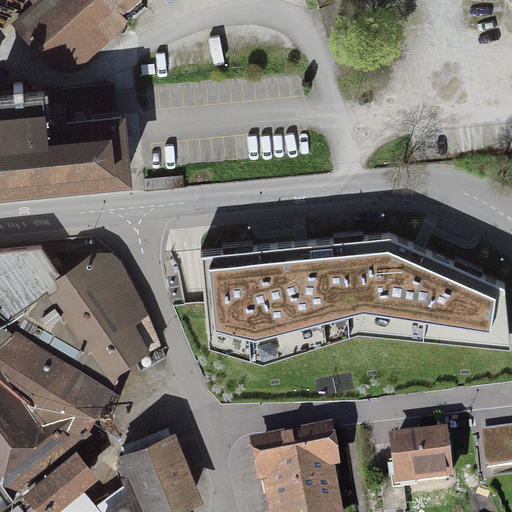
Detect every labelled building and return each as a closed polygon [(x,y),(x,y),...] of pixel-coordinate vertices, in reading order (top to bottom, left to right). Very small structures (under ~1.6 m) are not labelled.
[(59,77),(146,0),(46,0),(15,28),(59,77)] [(348,0),(345,0),(321,8),(342,75),(370,66),(348,0)] [(0,187),(129,177),(126,143),(125,123),(124,108),(87,111),(89,125),(41,129),(38,101),(0,103),(0,187)] [(418,251),(388,238),(302,247),(205,257),(212,340),(263,356),(357,325),(506,341),(502,286),(418,251)] [(0,508),(15,497),(19,503),(8,511),(40,511),(89,471),(75,454),(55,471),(48,465),(92,432),(124,363),(162,345),(119,259),(65,279),(43,253),(0,255),(0,508)] [(99,511),(92,502),(79,511),(177,511),(175,504),(194,495),(166,429),(116,447),(128,483),(102,511),(99,511)] [(263,477),(268,511),(340,511),(332,465),(339,464),(333,431),(248,446),(254,479),(263,477)] [(511,431),(482,435),(486,468),(511,464),(511,431)] [(384,511),(400,511),(404,511),(399,481),(450,474),(444,433),(388,441),(393,476),(379,478),(384,511)]
